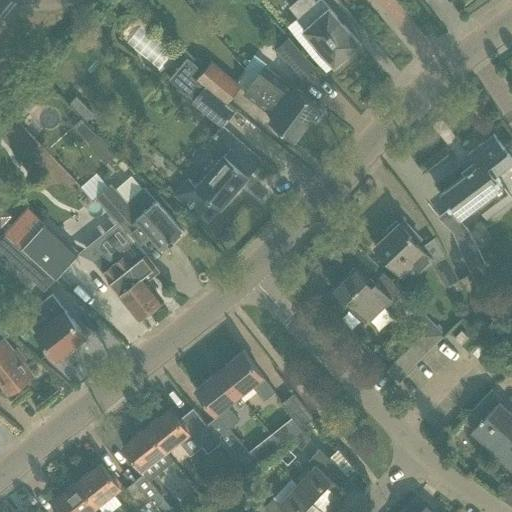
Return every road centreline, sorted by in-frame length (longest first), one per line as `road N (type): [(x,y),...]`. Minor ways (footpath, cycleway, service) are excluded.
road 1 (residential): [(251,280),(326,168),(511,20)]
road 2 (residential): [(0,476),(251,280)]
road 3 (unclassified): [(415,456),(399,427),(251,280)]
